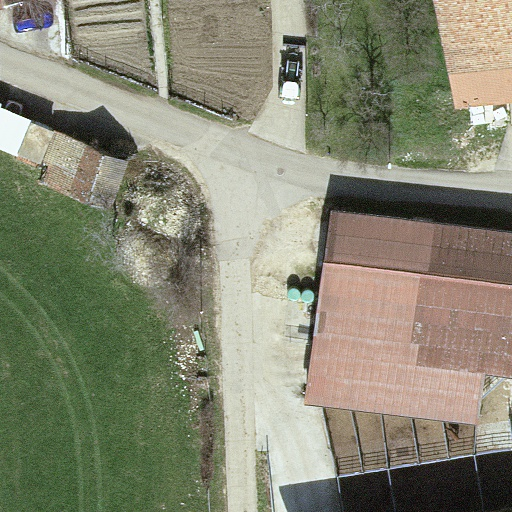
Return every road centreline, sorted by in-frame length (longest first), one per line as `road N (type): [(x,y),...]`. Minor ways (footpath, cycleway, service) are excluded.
road 1 (unclassified): [(511,192),(327,177),(271,163),(0,60)]
road 2 (track): [(242,511),(237,266),(241,226),(271,163)]
